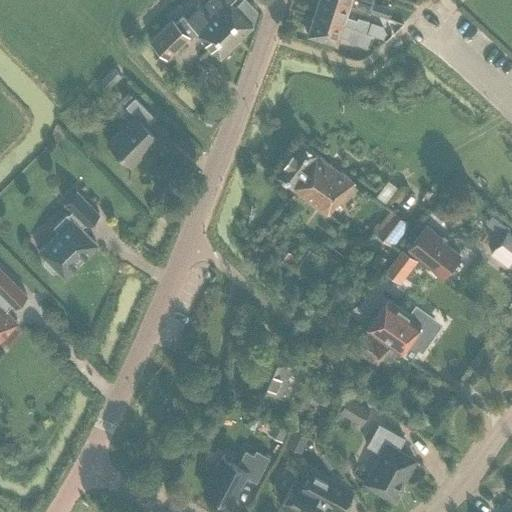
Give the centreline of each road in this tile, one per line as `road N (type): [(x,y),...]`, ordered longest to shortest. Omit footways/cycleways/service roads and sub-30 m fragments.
road 1 (tertiary): [(274,0),(196,231),(86,466)]
road 2 (track): [(226,151),(172,113),(112,41)]
